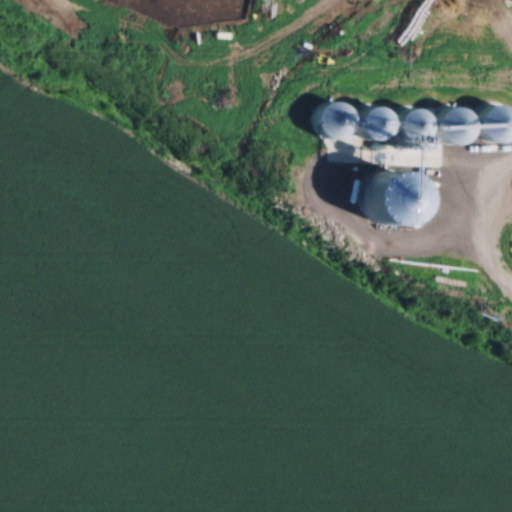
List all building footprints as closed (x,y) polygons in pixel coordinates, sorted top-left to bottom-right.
[(345,101),(320,98),(315,133),(341,136),(345,101)] [(491,139),(510,113),(492,101),(474,126),(491,139)] [(380,135),(382,105),(358,103),(356,133),(380,135)] [(463,138),(463,105),(438,105),(438,138),(463,138)] [(397,136),(420,136),(420,106),(397,106),(397,136)]
